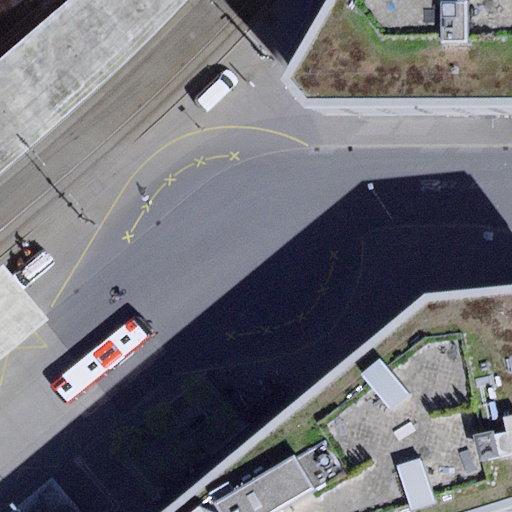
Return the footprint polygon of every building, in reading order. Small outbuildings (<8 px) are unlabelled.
[(57,0),(0,49),(0,162),(145,37),(176,0),(57,0)] [(316,104),(325,115),(511,113),(511,0),(356,0),(304,90),(316,104)] [(0,345),(38,313),(4,270),(0,273),(0,345)] [(511,511),(511,297),(441,308),(201,511),(511,511)] [(75,464),(16,511),(99,511),(109,505),(75,464)]
